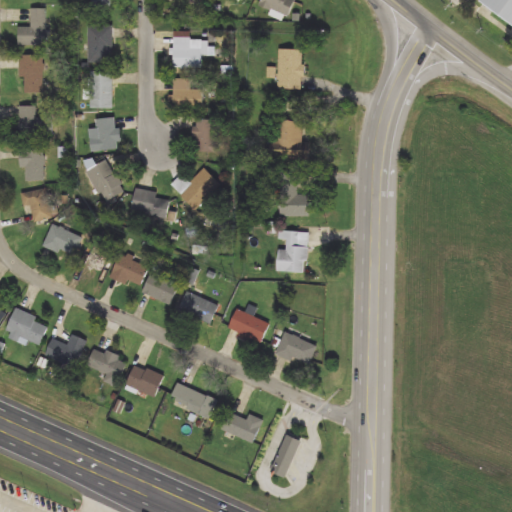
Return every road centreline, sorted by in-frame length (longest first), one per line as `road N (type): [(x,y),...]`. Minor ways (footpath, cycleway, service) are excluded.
road 1 (secondary): [(372,511),(381,128),(388,99),(433,31)]
road 2 (residential): [(376,425),(36,276),(0,234)]
road 3 (primary): [(0,422),(195,511)]
road 4 (primary): [(378,160),(412,92),(430,74),(460,67),(491,75)]
road 5 (primary): [(393,0),(511,90)]
road 6 (residential): [(156,142),(148,0)]
road 7 (primary): [(381,0),(391,39),(381,128)]
